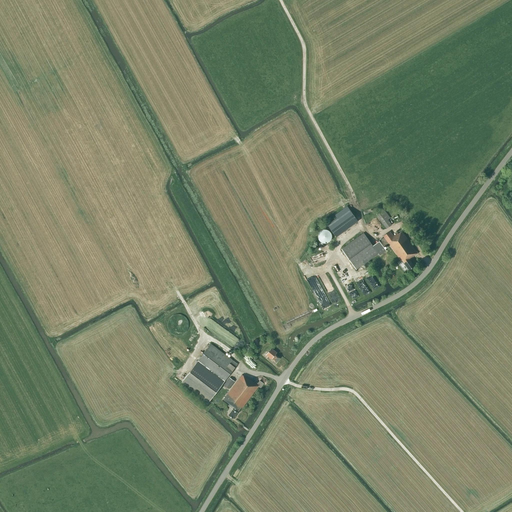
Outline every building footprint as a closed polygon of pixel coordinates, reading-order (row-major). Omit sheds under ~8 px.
[(327,225),(336,237),(358,221),(347,206),(335,215),(337,218),(327,225)] [(376,214),(387,229),(392,225),(388,220),(390,218),(383,209),(376,214)] [(326,229),(325,229),(323,229),(322,230),(321,230),(320,231),(319,232),(319,233),(318,234),(318,235),(318,236),(318,238),(318,239),(319,240),(319,241),(320,242),(321,242),(322,243),(323,243),(325,243),(326,243),(327,243),(328,242),(329,242),(330,241),(331,240),(331,239),(332,237),(332,236),(332,235),(331,234),(331,233),(330,232),(329,231),(328,230),(327,230),(326,229)] [(356,269),(378,253),(377,251),(388,243),(401,261),(402,261),(409,270),(414,267),(409,260),(418,254),(402,231),(398,234),(397,233),(393,236),(390,231),(383,236),(384,238),(373,246),(364,233),(342,249),(356,269)] [(311,256),(314,264),(324,260),(321,252),(311,256)] [(178,334),(183,334),(187,332),(189,327),(188,323),(186,319),(182,316),(177,317),(173,319),(171,324),(171,328),(174,332),(178,334)] [(182,382),(209,402),(238,364),(211,344),(182,382)] [(271,348),(266,355),(271,359),(276,363),(280,358),(275,355),(277,353),(271,348)] [(259,386),(261,388),(264,384),(260,381),(258,383),(255,381),(254,382),(247,377),(247,378),(242,375),(224,399),(234,408),(233,409),(229,415),(233,419),(238,412),(242,407),(243,408),(259,386)] [(224,385),(229,389),(235,381),(230,377),(224,385)]
